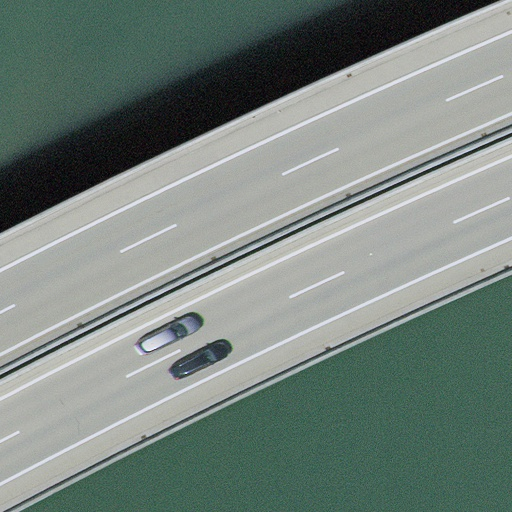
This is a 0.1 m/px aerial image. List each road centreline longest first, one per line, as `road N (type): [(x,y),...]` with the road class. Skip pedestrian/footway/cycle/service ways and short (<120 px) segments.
road 1 (motorway): [(0,442),(356,262),(511,196)]
road 2 (motorway): [(511,71),(0,314)]
